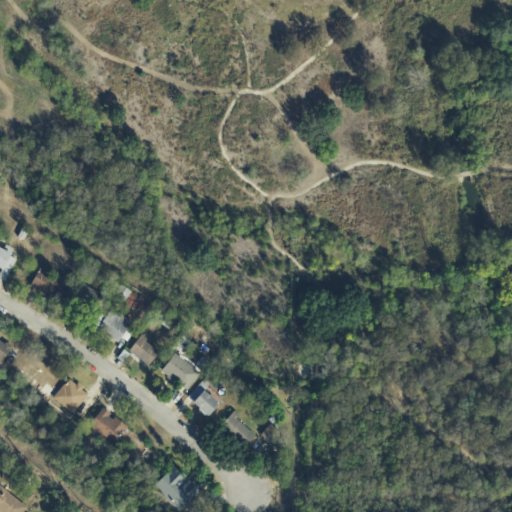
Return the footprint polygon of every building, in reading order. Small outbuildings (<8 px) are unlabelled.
[(0,269),(0,278),(5,281),(15,256),(0,250),(0,269)] [(29,288),(52,297),(59,279),(36,270),(29,288)] [(98,293),(75,281),(63,304),(87,316),(98,293)] [(131,295),(119,284),(109,294),(122,305),(131,295)] [(127,328),(131,322),(110,308),(97,328),(124,345),(133,332),(127,328)] [(127,353),(148,365),(158,349),(137,337),(127,353)] [(12,346),(0,339),(0,360),(2,362),(12,346)] [(159,374),(187,391),(199,371),(171,354),(159,374)] [(52,398),(72,414),(87,395),(68,379),(52,398)] [(217,405),(203,391),(206,387),(200,382),(186,398),(206,417),(217,405)] [(88,426),(112,445),(126,427),(101,408),(88,426)] [(255,435),(230,414),(218,429),(244,449),(255,435)] [(279,433),(268,424),(258,435),(268,444),(279,433)] [(198,492),(173,466),(153,485),(178,511),(198,492)] [(0,511),(22,511),(26,507),(0,488),(0,511)]
